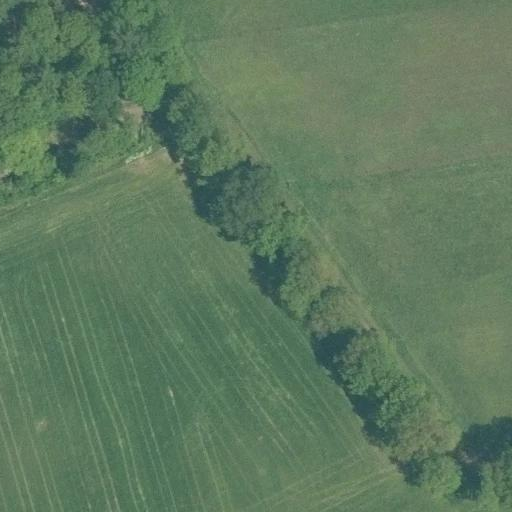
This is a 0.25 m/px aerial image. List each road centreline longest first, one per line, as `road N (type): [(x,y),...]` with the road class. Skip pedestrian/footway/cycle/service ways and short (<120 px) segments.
road 1 (track): [(511,464),(479,469),(206,104),(188,93),(118,0)]
road 2 (track): [(0,172),(188,93)]
